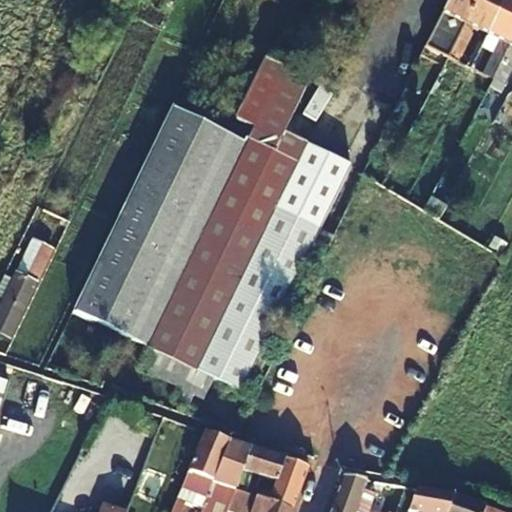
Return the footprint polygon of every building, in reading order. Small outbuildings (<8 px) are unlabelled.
[(449,0),(426,48),(448,58),(477,0),(449,0)] [(477,0),(448,58),(458,62),(471,37),(483,43),(504,0),(477,0)] [(483,75),(494,80),(511,43),(511,0),(504,0),(483,43),(494,49),(483,75)] [(511,69),(511,43),(494,80),(504,85),(511,69)] [(238,135),(138,345),(154,352),(148,367),(185,385),(181,396),(196,404),(201,392),(213,397),(222,377),(249,390),(325,227),(281,206),(312,141),(290,131),(316,77),(290,64),(253,142),(238,135)] [(129,340),(229,131),(171,103),(72,312),(129,340)] [(129,340),(138,345),(238,135),(229,131),(129,340)] [(281,206),(325,227),(356,162),(312,141),(281,206)] [(0,335),(7,338),(50,249),(41,244),(25,276),(17,272),(0,306),(0,335)] [(179,511),(185,500),(202,507),(231,442),(204,432),(168,511),(179,511)] [(229,505),(235,491),(244,469),(242,469),(250,448),(231,442),(202,507),(200,511),(213,511),(218,501),(229,505)] [(251,472),(266,477),(277,480),(286,459),(250,448),(242,469),(244,469),(251,472)] [(308,467),(286,459),(277,480),(266,477),(260,490),(254,488),(251,496),(292,510),(308,467)] [(251,496),(254,488),(246,485),(251,472),(244,469),(235,491),(251,496)] [(371,511),(367,511),(374,492),(364,489),(367,481),(341,477),(328,511),(371,511)] [(409,509),(422,511),(421,511),(445,511),(451,496),(425,489),(420,488),(417,488),(409,509)] [(229,505),(227,510),(231,511),(291,511),(292,510),(251,496),(235,491),(229,505)] [(485,511),(486,509),(451,496),(445,511),(485,511)]
